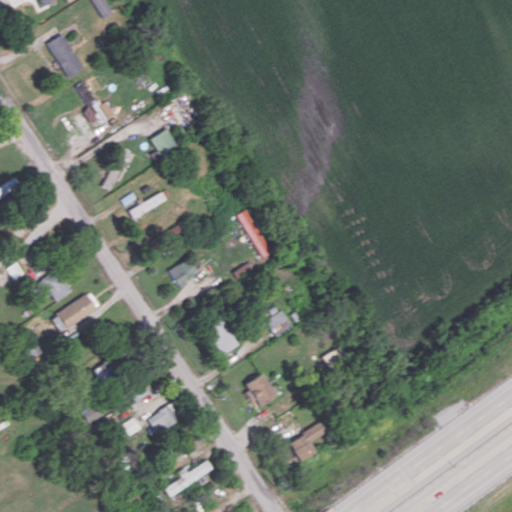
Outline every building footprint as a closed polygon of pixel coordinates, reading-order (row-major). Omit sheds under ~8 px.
[(90,0),(99,14),(109,9),(103,0),(90,0)] [(47,40),(63,77),(80,69),(63,32),(47,40)] [(90,125),(112,112),(104,98),(95,103),(83,80),(74,85),(86,106),(81,109),(90,125)] [(175,144),(164,127),(147,138),(158,155),(175,144)] [(101,186),(110,190),(127,149),(118,145),(101,186)] [(237,212),(257,257),(267,252),(247,208),(237,212)] [(166,269),(176,285),(196,273),(186,257),(166,269)] [(22,273),(15,261),(5,267),(12,279),(22,273)] [(53,300),(68,292),(55,269),(31,282),(40,299),(50,293),(53,300)] [(48,314),(57,330),(94,311),(86,294),(48,314)] [(275,336),(291,324),(278,309),(263,321),(275,336)] [(201,327),(219,356),(237,344),(219,316),(201,327)] [(343,359),(338,347),(320,354),(325,366),(343,359)] [(253,406),(274,395),(261,372),(241,383),(253,406)] [(124,390),(130,402),(147,393),(140,381),(124,390)] [(79,411),(87,424),(101,415),(93,402),(79,411)] [(177,421),(169,404),(145,415),(153,432),(177,421)] [(123,437),(138,427),(132,417),(116,426),(123,437)] [(314,451),(308,440),(322,432),(318,423),(287,439),(297,460),(314,451)] [(162,487),(168,495),(211,468),(205,459),(187,471),(184,466),(176,471),(179,476),(162,487)]
